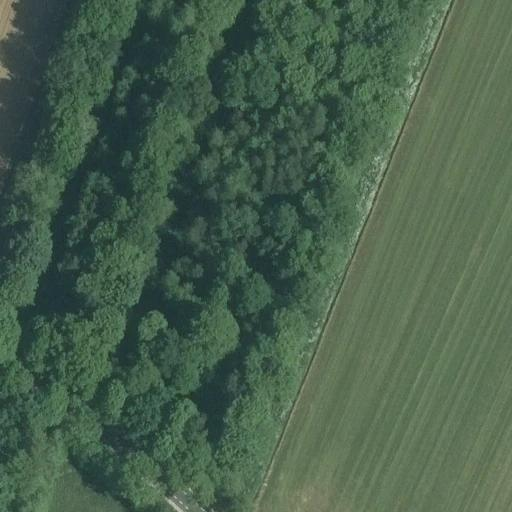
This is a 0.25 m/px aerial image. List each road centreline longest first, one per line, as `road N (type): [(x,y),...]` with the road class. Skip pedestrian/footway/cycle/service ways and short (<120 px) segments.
road 1 (track): [(8,366),(139,0)]
road 2 (tertiary): [(191,511),(90,416),(0,364)]
